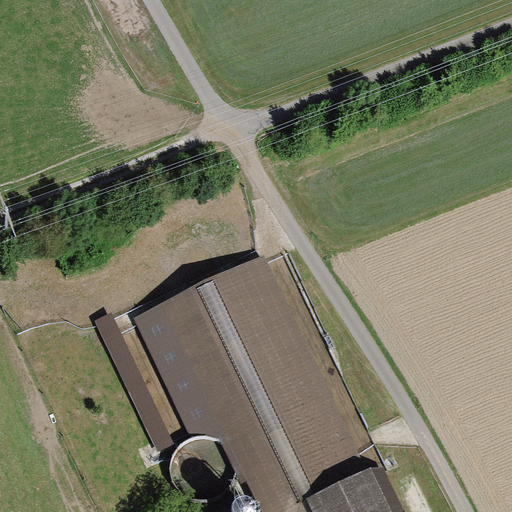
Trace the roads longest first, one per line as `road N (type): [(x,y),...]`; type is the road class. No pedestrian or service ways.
road 1 (unclassified): [(152,0),(466,511)]
road 2 (track): [(511,22),(0,216)]
